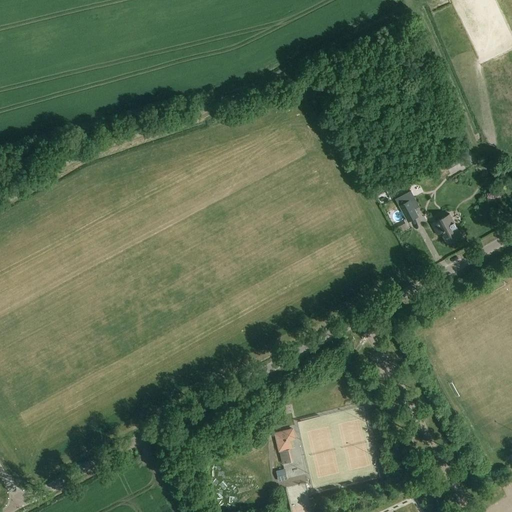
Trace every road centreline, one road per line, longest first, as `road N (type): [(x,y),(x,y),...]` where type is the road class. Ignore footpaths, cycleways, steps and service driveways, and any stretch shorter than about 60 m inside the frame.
road 1 (tertiary): [(21,503),(364,317)]
road 2 (track): [(57,171),(282,75)]
road 3 (residential): [(364,317),(468,511)]
road 4 (tertiary): [(364,317),(511,234)]
road 5 (track): [(282,75),(407,10),(409,0)]
